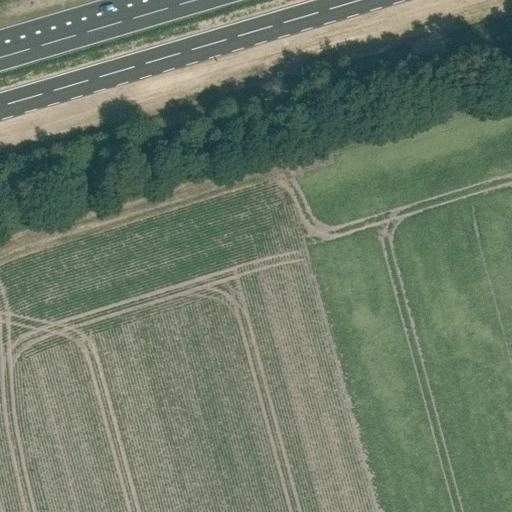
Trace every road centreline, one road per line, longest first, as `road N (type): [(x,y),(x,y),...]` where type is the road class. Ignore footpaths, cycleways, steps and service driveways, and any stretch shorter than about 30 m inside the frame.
road 1 (primary): [(0,116),(396,0)]
road 2 (primary): [(173,0),(0,50)]
